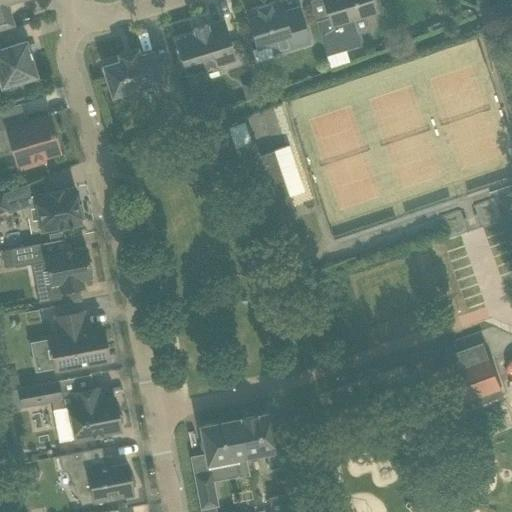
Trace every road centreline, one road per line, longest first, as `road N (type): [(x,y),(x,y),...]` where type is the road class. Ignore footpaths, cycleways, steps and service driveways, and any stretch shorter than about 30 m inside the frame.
road 1 (residential): [(155,414),(70,69),(72,27)]
road 2 (unclassified): [(155,414),(288,388)]
